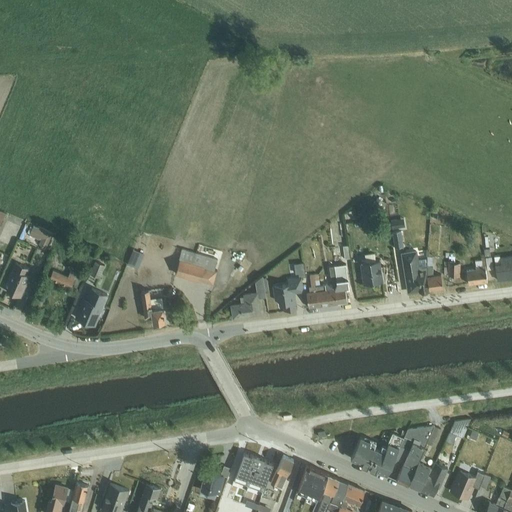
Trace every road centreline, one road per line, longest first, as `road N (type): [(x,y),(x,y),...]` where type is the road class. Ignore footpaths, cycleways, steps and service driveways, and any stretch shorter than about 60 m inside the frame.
road 1 (unclassified): [(511,290),(201,335)]
road 2 (unclassified): [(253,428),(0,468)]
road 3 (tertiary): [(449,511),(253,428)]
road 4 (tertiary): [(201,335),(107,348),(61,344)]
